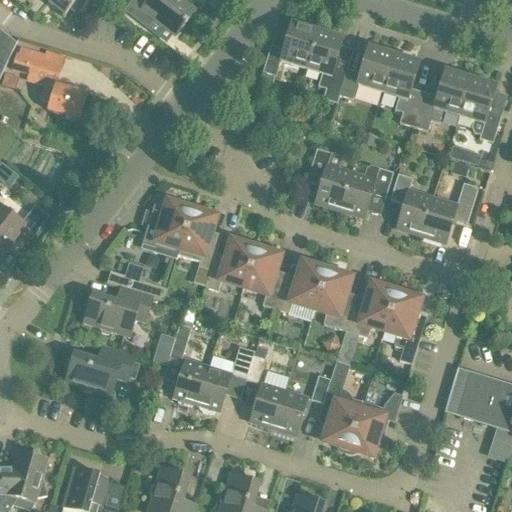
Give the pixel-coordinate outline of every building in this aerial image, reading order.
[(47,0),(46,2),(64,17),(72,7),(80,14),(90,0),(47,0)] [(98,0),(95,4),(96,5),(104,11),(111,3),(107,0),(98,0)] [(176,37),(195,13),(178,0),(150,0),(145,6),(137,0),(134,0),(125,12),(147,30),(155,21),(176,37)] [(263,75),(276,79),(280,64),(305,71),(317,33),(292,25),(284,52),(271,48),(263,75)] [(0,32),(0,49),(10,57),(16,45),(0,32)] [(323,102),(337,106),(340,99),(339,98),(348,72),(335,68),(343,41),(317,33),(305,71),(322,77),(318,89),(326,92),(323,102)] [(0,49),(0,65),(5,69),(10,57),(0,49)] [(360,76),(348,72),(339,98),(340,99),(353,103),(357,88),(382,95),(394,57),(369,49),(360,76)] [(63,68),(16,55),(11,72),(45,82),(39,101),(52,105),(49,113),(79,121),(86,97),(57,89),(63,68)] [(399,126),(414,130),(424,96),(411,92),(420,65),(394,57),(382,95),(399,100),(395,113),(403,116),(399,126)] [(443,114),(459,119),(471,81),(445,73),(437,100),(424,96),(414,130),(428,135),(431,124),(439,127),(443,114)] [(4,75),(1,86),(15,91),(18,79),(4,75)] [(471,81),(459,119),(473,124),(472,130),(475,135),(481,137),(479,142),(493,146),(501,120),(488,115),(496,89),(471,81)] [(375,140),(364,137),(362,144),(373,147),(375,140)] [(316,151),(308,177),(323,182),(315,206),(339,214),(351,175),(339,171),(343,160),(331,156),(316,151)] [(480,161),(478,170),(491,174),(494,165),(480,161)] [(367,171),(364,179),(351,175),(339,214),(363,221),(371,197),(385,201),(393,175),(371,168),(367,171)] [(397,232),(421,239),(433,201),(409,193),(413,181),(398,177),(390,203),(404,207),(397,232)] [(467,226),(478,191),(463,186),(457,208),(433,201),(421,239),(445,247),(453,222),(467,226)] [(152,207),(139,246),(159,253),(162,257),(174,261),(176,255),(178,256),(179,251),(193,206),(190,205),(189,205),(185,205),(184,205),(181,206),(178,208),(166,204),(165,207),(161,206),(158,206),(156,207),(153,208),(152,207)] [(178,256),(177,257),(200,264),(198,269),(210,273),(214,263),(219,246),(208,242),(215,219),(205,216),(204,215),(204,214),(203,213),(202,212),(201,211),(201,210),(200,210),(200,209),(199,209),(198,208),(197,208),(196,207),(195,207),(194,206),(193,206),(179,251),(178,256)] [(30,241),(47,219),(35,209),(23,225),(0,207),(0,256),(19,232),(30,241)] [(221,283),(243,290),(257,245),(254,244),(251,244),(250,244),(247,245),(245,245),(242,246),(232,243),(225,266),(214,263),(210,273),(205,290),(218,294),(221,283)] [(262,308),(275,312),(284,285),(272,281),(279,258),(269,255),(268,253),(267,252),(265,250),(264,249),(262,247),(259,245),(257,245),(243,290),(266,297),(262,308)] [(315,267),(313,268),(303,265),(296,288),(284,285),(275,312),(288,316),(292,305),(314,312),(328,267),(324,266),(320,266),(317,267),(315,267)] [(328,267),(314,312),(327,315),(323,327),(333,330),(345,334),(354,306),(343,303),(350,280),(340,277),(340,276),(339,275),(338,274),(338,273),(337,272),(336,272),(336,271),(335,271),(335,270),(334,270),(333,269),(332,268),(331,268),(330,267),(329,267),(328,267)] [(135,295),(152,300),(163,304),(167,291),(139,283),(135,295)] [(365,310),(354,306),(345,334),(367,340),(372,329),(384,333),(398,288),(395,288),(393,287),(390,287),(388,288),(385,289),(383,290),(372,287),(365,310)] [(420,301),(409,298),(409,297),(407,294),(406,293),(405,292),(402,290),(399,289),(398,288),(384,333),(396,337),(394,349),(403,351),(399,363),(412,367),(420,340),(409,336),(420,301)] [(85,326),(99,330),(102,335),(108,337),(112,334),(124,338),(129,320),(143,325),(144,326),(152,300),(135,295),(121,290),(116,304),(94,297),(94,296),(93,296),(91,300),(87,303),(85,310),(87,314),(83,326),(85,326)] [(201,309),(198,318),(210,321),(213,312),(201,309)] [(169,358),(170,359),(181,362),(191,331),(179,327),(170,356),(169,358)] [(66,385),(81,390),(83,394),(89,396),(94,394),(106,397),(111,380),(125,384),(127,385),(128,379),(134,381),(139,366),(133,364),(135,359),(102,349),(98,363),(75,356),(74,355),(73,359),(68,362),(66,369),(69,373),(65,385),(66,386),(66,385)] [(200,409),(200,412),(202,414),(209,416),(212,416),(214,414),(219,415),(231,377),(246,382),(253,358),(254,358),(255,354),(239,349),(230,377),(208,370),(196,408),(200,409)] [(157,352),(152,365),(166,369),(169,358),(170,356),(157,352)] [(258,386),(265,362),(254,358),(253,358),(246,382),(258,386)] [(178,386),(173,401),(178,402),(178,405),(180,407),(187,409),(190,409),(192,407),(196,408),(208,370),(185,363),(178,386)] [(336,363),(330,382),(325,397),(337,401),(323,444),(334,447),(334,448),(336,451),(338,453),(341,455),(344,456),(345,457),(362,404),(352,401),(342,391),(350,368),(336,363)] [(445,414),(511,434),(511,388),(458,372),(445,414)] [(325,397),(330,382),(318,378),(311,403),(322,406),(325,397)] [(249,425),(272,432),(284,394),(261,386),(249,425)] [(295,439),(307,401),(284,394),(272,432),(295,439)] [(362,404),(345,457),(348,458),(351,458),(353,458),(356,457),(359,456),(361,455),(371,458),(379,431),(384,433),(387,422),(394,424),(402,399),(393,396),(384,408),(383,410),(362,404)] [(18,454),(14,470),(0,469),(0,511),(10,511),(13,508),(27,511),(29,511),(34,506),(36,506),(37,500),(47,498),(43,481),(48,462),(38,459),(36,452),(24,455),(18,454)] [(119,511),(121,509),(106,504),(112,485),(98,481),(99,477),(73,469),(61,510),(69,511),(119,511)] [(190,481),(190,480),(186,478),(184,474),(177,472),(172,474),(160,470),(160,472),(156,487),(152,489),(150,495),(152,499),(148,511),(150,511),(194,511),(196,508),(182,504),(189,481),(190,481)] [(260,487),(260,486),(256,485),(253,480),(247,478),(242,481),(230,477),(230,478),(225,493),(221,495),(219,501),(221,506),(219,511),(260,511),(252,509),(259,487),(260,487)] [(323,511),(325,508),(325,507),(321,505),(319,501),(312,499),(308,501),(296,497),(295,498),(296,499),(291,511),(323,511)]
